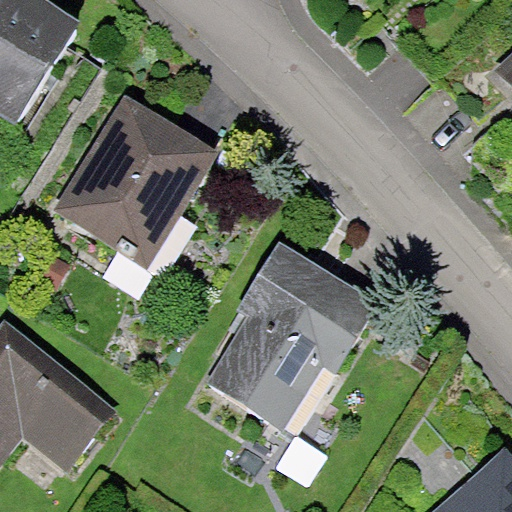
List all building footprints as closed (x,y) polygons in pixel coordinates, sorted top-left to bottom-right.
[(79,18),(48,0),(0,0),(0,113),(15,123),(79,18)] [(216,166),(131,110),(62,213),(147,270),(216,166)] [(377,313),(281,254),(241,318),(249,324),(209,387),(283,433),(325,366),(339,374),(377,313)] [(119,422),(5,326),(0,331),(0,474),(29,440),(73,477),(119,422)] [(511,511),(511,466),(510,464),(448,511),(511,511)]
